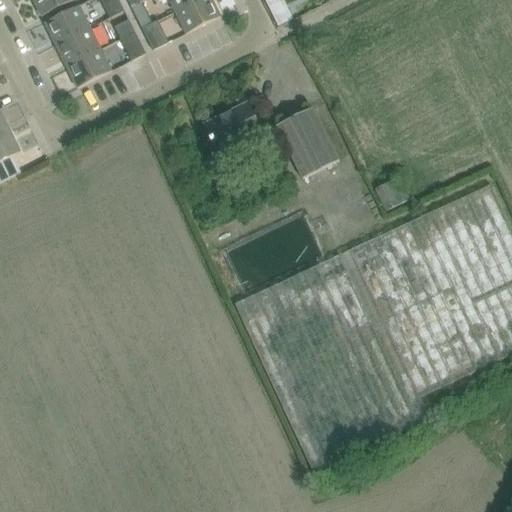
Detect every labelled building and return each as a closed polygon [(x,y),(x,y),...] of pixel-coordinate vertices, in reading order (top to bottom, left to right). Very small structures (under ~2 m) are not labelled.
[(32,0),(41,17),(76,0),(75,0),(32,0)] [(143,0),(128,0),(132,9),(142,4),(141,3),(144,1),(143,0)] [(202,0),(168,0),(175,14),(202,0)] [(211,0),(202,0),(175,14),(186,35),(220,18),(211,0)] [(152,24),(142,4),(132,9),(143,30),(159,22),(158,21),(152,24)] [(45,24),(55,46),(90,29),(79,7),(45,24)] [(285,9),(272,15),(278,25),(290,19),(285,9)] [(114,28),(121,41),(135,34),(128,21),(114,28)] [(159,22),(143,30),(154,51),(169,44),(159,22)] [(66,68),(101,51),(90,29),(55,46),(66,68)] [(146,55),(135,34),(121,41),(132,62),(146,55)] [(101,51),(66,68),(77,90),(111,73),(101,51)] [(247,105),(203,127),(218,157),(262,135),(247,105)] [(276,127),(285,145),(303,181),(326,169),(328,174),(340,167),(339,163),(312,109),(276,127)] [(0,138),(10,133),(0,113),(0,138)] [(20,154),(10,133),(0,138),(0,183),(21,173),(13,157),(20,154)] [(312,473),(430,419),(420,398),(511,355),(511,231),(492,187),(234,305),(312,473)] [(392,511),(388,502),(387,503),(376,482),(359,490),(368,511),(392,511)] [(360,511),(346,494),(333,504),(338,511),(360,511)]
